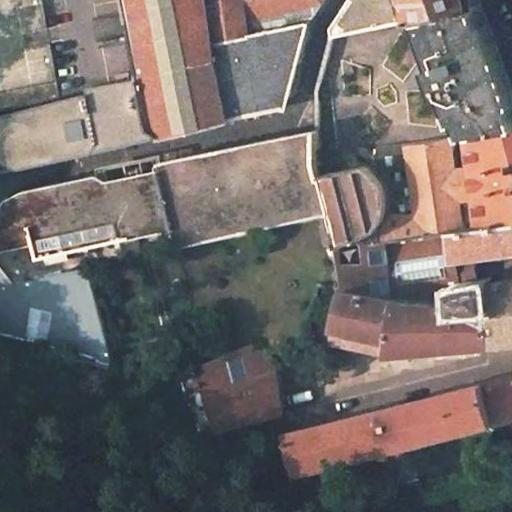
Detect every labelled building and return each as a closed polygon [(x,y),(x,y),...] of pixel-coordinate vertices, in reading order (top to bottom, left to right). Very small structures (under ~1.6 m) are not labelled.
[(139,78),(122,0),(39,0),(60,92),(61,94),(88,88),(139,78)] [(226,64),(224,0),(122,0),(139,78),(150,129),(160,136),(231,119),(226,64)] [(224,0),(226,64),(314,43),(324,2),(325,0),(224,0)] [(357,0),(358,1),(364,22),(406,5),(402,0),(357,0)] [(511,128),(511,86),(483,0),(416,0),(408,4),(440,64),(434,66),(445,94),(450,92),(460,120),(464,118),(470,135),(511,128)] [(364,22),(358,1),(353,3),(336,29),(336,34),(364,22)] [(292,93),(314,43),(226,64),(231,119),(279,108),(292,93)] [(150,129),(139,78),(88,88),(89,93),(100,143),(150,129)] [(100,143),(89,93),(8,114),(0,115),(0,158),(20,168),(94,152),(100,143)] [(511,222),(511,128),(470,135),(474,163),(478,190),(479,199),(483,226),(511,222)] [(160,136),(150,129),(100,143),(94,152),(160,136)] [(318,162),(318,129),(293,142),(285,136),(164,162),(161,165),(162,169),(174,229),(179,247),(254,229),(273,224),(328,212),(331,211),(324,175),(321,176),(318,162)] [(456,165),(455,137),(409,144),(417,208),(421,234),(449,230),(461,229),(459,202),(459,195),(456,165)] [(373,159),(375,152),(358,147),(356,155),(373,159)] [(0,173),(20,168),(0,158),(0,173)] [(161,165),(164,162),(99,175),(109,181),(162,169),(161,165)] [(478,190),(474,163),(456,165),(459,195),(459,202),(479,199),(478,190)] [(367,166),(324,175),(331,211),(328,212),(336,247),(367,235),(367,234),(372,232),(378,227),(382,220),(384,215),(387,206),(388,197),(387,192),(384,182),(382,175),(378,170),(376,168),(374,167),(368,167),(367,166)] [(174,229),(162,169),(109,181),(99,175),(26,191),(9,200),(0,212),(0,228),(0,229),(32,221),(40,256),(174,229)] [(511,222),(483,226),(461,229),(449,230),(451,260),(479,256),(511,251),(511,222)] [(276,237),(273,224),(254,229),(257,241),(271,238),(276,237)] [(451,260),(449,230),(421,234),(369,241),(367,235),(336,247),(344,289),(393,299),(392,269),(451,260)] [(273,246),(271,238),(257,241),(259,249),(273,246)] [(480,263),(479,256),(451,260),(392,269),(393,299),(459,307),(458,288),(482,283),(480,263)] [(110,365),(89,267),(0,287),(0,335),(42,351),(110,365)] [(511,277),(482,283),(458,288),(459,307),(393,299),(344,289),(336,327),(394,339),(391,353),(487,344),(511,342),(511,277)] [(391,353),(394,339),(336,327),(333,341),(391,353)] [(271,357),(264,341),(201,367),(218,427),(281,410),(271,358),(271,357)] [(511,417),(511,375),(484,383),(495,422),(511,417)] [(297,474),(495,422),(484,383),(286,433),(297,474)]
